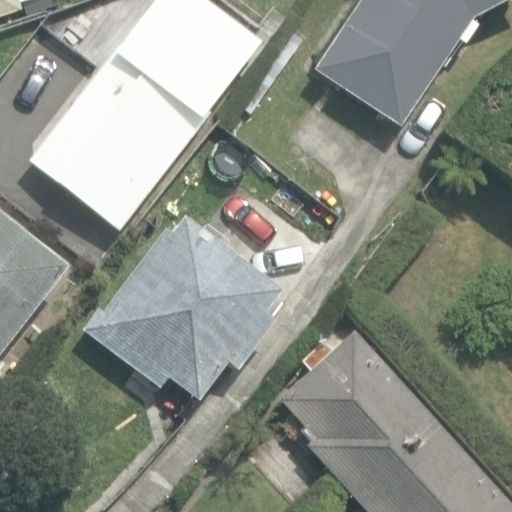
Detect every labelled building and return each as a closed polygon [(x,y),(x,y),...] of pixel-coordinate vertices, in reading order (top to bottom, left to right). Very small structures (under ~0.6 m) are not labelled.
[(0,0),(0,24),(16,20),(12,4),(25,0),(0,0)] [(249,50),(180,0),(149,0),(24,167),(111,237),(249,50)] [(39,0),(45,16),(71,8),(68,0),(39,0)] [(511,0),(360,0),(312,71),(397,129),(455,43),(462,48),(476,28),(468,24),(511,0)] [(267,87),(300,41),(282,28),(249,73),(267,87)] [(0,376),(2,374),(0,373),(0,354),(66,270),(0,218),(0,376)] [(166,380),(197,403),(224,366),(233,373),(264,333),(266,329),(272,321),(266,316),(264,315),(263,314),(265,311),(266,310),(279,293),(266,284),(257,277),(180,219),(169,234),(162,229),(101,312),(98,309),(81,332),(159,390),(166,380)] [(350,502),(431,427),(348,338),(277,404),(297,426),(303,432),(293,441),(350,502)] [(509,511),(431,427),(350,502),(359,511),(509,511)] [(0,488),(11,474),(0,466),(0,488)]
